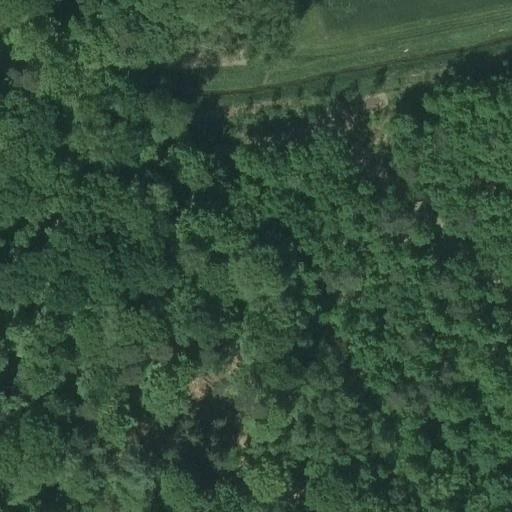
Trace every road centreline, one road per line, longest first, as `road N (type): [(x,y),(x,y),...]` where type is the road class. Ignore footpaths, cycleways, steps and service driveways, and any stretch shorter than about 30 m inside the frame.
road 1 (track): [(0,130),(25,148),(179,150),(245,119),(337,102),(402,192),(511,295)]
road 2 (track): [(0,61),(97,66),(290,51)]
